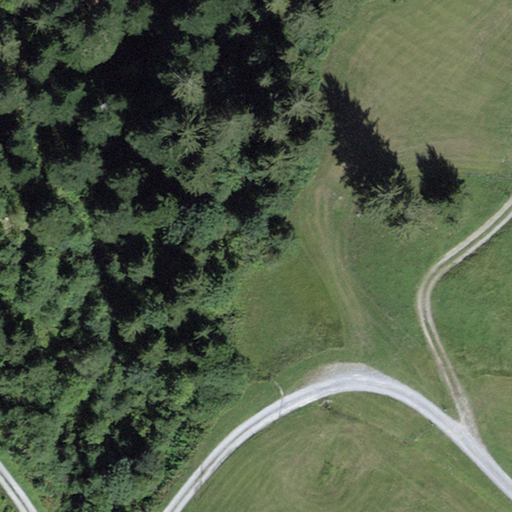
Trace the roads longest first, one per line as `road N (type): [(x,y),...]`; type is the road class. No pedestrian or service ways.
road 1 (track): [(511,490),(439,417),(401,392),(340,383),(253,424),(172,511)]
road 2 (track): [(511,207),(437,271),(425,292),(426,319),(473,451)]
